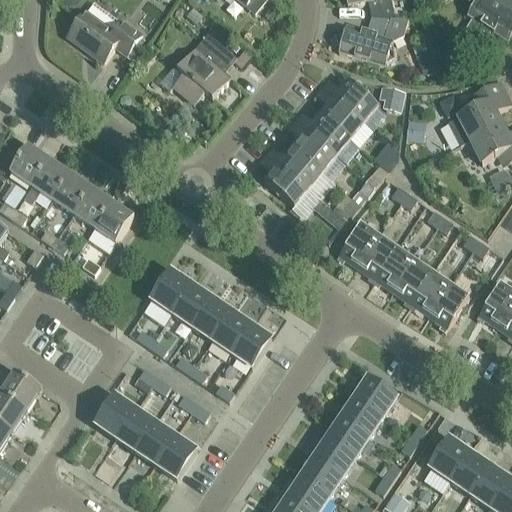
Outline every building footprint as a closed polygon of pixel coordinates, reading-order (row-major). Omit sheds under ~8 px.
[(233,0),(255,18),(269,0),(233,0)] [(371,21),(394,23),(390,1),(395,0),(394,0),(340,0),(346,4),(347,10),(368,5),(371,21)] [(490,36),(507,48),(510,43),(511,42),(511,18),(484,0),(480,0),(479,3),(468,5),(470,15),(467,20),(471,23),(460,39),(479,52),(490,36)] [(511,0),(484,0),(511,18),(511,0)] [(142,40),(94,5),(68,41),(104,68),(115,53),(127,61),(142,40)] [(192,12),(186,20),(196,28),(203,20),(192,12)] [(385,72),(387,66),(396,61),(391,51),(393,46),(403,41),(408,23),(394,23),(371,21),(366,37),(346,31),(345,36),(335,42),(340,52),(338,57),(385,72)] [(212,105),(230,84),(222,77),(232,65),(205,42),(177,75),(183,81),(173,93),(194,111),(205,98),(212,105)] [(243,55),(237,64),(234,67),(241,73),(251,62),(243,55)] [(419,69),(423,80),(434,76),(430,65),(419,69)] [(322,94),(364,129),(378,112),(348,87),(340,96),(328,86),(322,94)] [(457,152),(470,146),(502,130),(496,118),(511,110),(499,87),(466,105),(471,116),(445,129),(457,152)] [(322,94),(315,101),(327,111),(320,120),(350,145),(364,129),(322,94)] [(387,106),(385,115),(399,118),(404,98),(385,94),(382,105),(386,106),(387,106)] [(350,145),(320,120),(312,129),(300,119),(294,127),(336,162),(350,145)] [(408,125),(406,145),(423,147),(425,127),(408,125)] [(292,153),(322,179),(336,162),(294,127),(287,135),(299,145),(292,153)] [(502,130),(470,146),(481,169),(495,162),(501,173),(511,167),(511,138),(508,141),(502,130)] [(380,170),(388,177),(398,166),(399,157),(387,148),(373,165),(380,170)] [(31,191),(49,166),(28,152),(29,151),(28,150),(9,178),(10,179),(8,182),(15,186),(18,182),(31,191)] [(284,162),(273,152),(266,160),(308,195),(322,179),(292,153),(284,162)] [(308,195),(266,160),(259,167),(271,178),(264,187),(294,212),(308,195)] [(53,206),(70,180),(49,166),(31,191),(26,200),(34,205),(39,197),(53,206)] [(373,179),(381,186),(388,177),(380,170),(373,179)] [(511,179),(508,181),(504,173),(489,181),(498,199),(511,191),(511,179)] [(366,187),(374,194),(381,186),(373,179),(366,187)] [(73,220),(91,194),(70,180),(53,206),(73,220)] [(374,194),(366,187),(359,195),(368,202),(374,194)] [(400,209),(408,199),(398,192),(391,202),(400,209)] [(0,217),(10,223),(15,215),(4,208),(9,201),(0,194),(0,217)] [(95,234),(112,209),(91,194),(73,220),(95,234)] [(361,211),(368,202),(359,195),(352,204),(361,211)] [(4,208),(15,215),(21,206),(10,199),(9,201),(4,208)] [(408,199),(400,209),(410,215),(417,205),(408,199)] [(342,216),(350,223),(361,211),(352,204),(342,216)] [(320,205),(313,213),(340,235),(347,227),(332,215),(320,205)] [(132,222),(112,209),(95,234),(115,248),(114,249),(115,249),(134,222),(132,221),(132,222)] [(10,223),(21,231),(27,223),(15,215),(10,223)] [(436,233),(443,223),(434,216),(427,226),(436,233)] [(443,223),(436,233),(446,239),(453,229),(443,223)] [(354,277),(379,241),(360,229),(336,264),(354,277)] [(0,259),(4,254),(0,252),(0,246),(6,237),(7,238),(8,237),(0,231),(0,259)] [(46,236),(40,244),(52,252),(57,243),(46,236)] [(472,257),(479,247),(469,240),(463,250),(472,257)] [(396,253),(379,241),(354,277),(372,289),(396,253)] [(52,252),(63,259),(69,251),(57,243),(52,252)] [(479,247),(472,257),(482,263),(489,253),(479,247)] [(414,265),(396,253),(372,289),(390,301),(414,265)] [(26,266),(35,272),(43,260),(34,254),(26,266)] [(88,264),(82,272),(94,280),(100,272),(88,264)] [(432,277),(414,265),(390,301),(408,313),(432,277)] [(192,290),(171,276),(152,306),(172,320),(192,290)] [(432,277),(408,313),(426,325),(450,289),(432,277)] [(5,297),(14,303),(22,291),(13,286),(5,297)] [(469,302),(450,289),(426,325),(445,338),(469,302)] [(478,321),(497,334),(511,310),(511,296),(500,289),(478,321)] [(192,290),(172,320),(192,333),(212,304),(192,290)] [(14,303),(5,297),(0,305),(0,310),(7,315),(14,303)] [(212,304),(192,333),(211,346),(231,317),(212,304)] [(511,310),(497,334),(511,344),(511,310)] [(231,317),(211,346),(231,360),(251,330),(231,317)] [(251,330),(231,360),(251,373),(271,344),(251,330)] [(141,336),(136,345),(149,353),(155,345),(141,336)] [(149,353),(162,362),(168,354),(155,345),(149,353)] [(464,365),(477,374),(484,362),(471,354),(464,365)] [(181,363),(175,371),(188,380),(194,372),(181,363)] [(188,380),(201,389),(207,380),(194,372),(188,380)] [(158,383),(145,374),(139,383),(152,392),(158,383)] [(0,398),(26,415),(40,395),(41,396),(42,394),(14,376),(13,376),(14,377),(0,398)] [(152,392),(166,401),(171,392),(158,383),(152,392)] [(354,403),(383,423),(397,403),(367,383),(354,403)] [(221,390),(215,398),(229,407),(234,399),(221,390)] [(0,398),(0,427),(12,436),(21,423),(24,425),(28,420),(24,417),(26,415),(0,398)] [(95,431),(116,445),(136,415),(115,401),(95,431)] [(197,410),(184,401),(178,409),(191,418),(197,410)] [(341,423),(370,443),(383,423),(354,403),(341,423)] [(197,410),(191,418),(205,427),(211,419),(197,410)] [(136,415),(116,445),(135,458),(156,428),(136,415)] [(395,453),(416,430),(406,420),(384,444),(395,453)] [(341,423),(327,443),(357,463),(370,443),(341,423)] [(0,453),(12,436),(0,427),(0,453)] [(156,428),(135,458),(155,471),(175,441),(156,428)] [(418,448),(427,435),(419,429),(410,442),(418,448)] [(155,471),(176,485),(196,456),(175,441),(155,471)] [(401,455),(409,461),(418,448),(410,442),(401,455)] [(357,463),(327,443),(314,463),(343,483),(357,463)] [(450,487),(470,457),(449,444),(430,473),(450,487)] [(470,457),(450,487),(470,500),(490,471),(470,457)] [(300,483),(330,503),(343,483),(314,463),(300,483)] [(392,487),(400,474),(392,468),(383,482),(392,487)] [(487,511),(491,511),(510,484),(490,471),(470,500),(487,511)] [(375,495),(383,500),(392,487),(383,482),(375,495)] [(323,511),(330,503),(300,483),(287,503),(301,511),(323,511)] [(511,511),(511,485),(510,484),(491,511),(511,511)] [(301,511),(287,503),(280,511),(301,511)]
